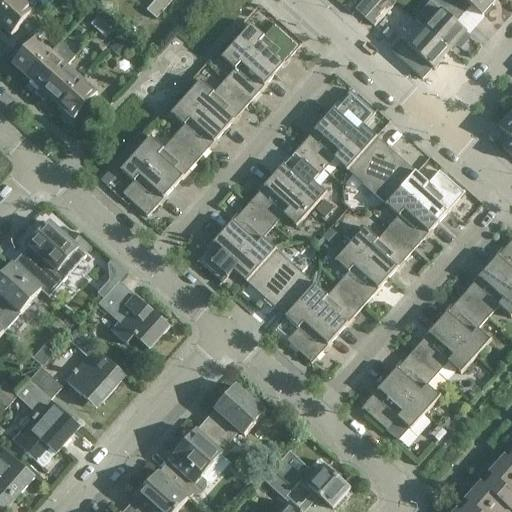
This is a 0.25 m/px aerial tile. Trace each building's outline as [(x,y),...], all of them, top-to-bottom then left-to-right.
[(50,11),(37,0),(17,0),(0,20),(0,26),(13,38),(23,27),(30,33),(50,11)] [(0,0),(0,20),(17,0),(0,0)] [(157,20),(174,2),(172,0),(158,0),(148,12),(157,20)] [(383,0),(365,0),(356,11),(366,20),(383,0)] [(391,0),(383,0),(366,20),(375,28),(396,4),(391,0)] [(464,17),(444,0),(435,0),(432,5),(441,13),(425,31),(452,54),(468,37),(456,26),(464,17)] [(499,1),(498,0),(444,0),(464,17),(471,9),(483,19),(499,1)] [(92,26),(99,32),(106,24),(99,18),(92,26)] [(106,24),(99,32),(106,39),(114,31),(106,24)] [(253,26),(237,43),(275,77),(302,47),(300,46),(299,47),(276,26),(265,38),(253,28),(254,27),(253,26)] [(388,41),(393,35),(388,30),(383,36),(388,41)] [(434,74),(452,54),(425,31),(408,50),(434,74)] [(13,65),(25,76),(49,50),(37,40),(34,42),(27,35),(14,50),(21,57),(13,65)] [(275,77),(237,43),(222,60),(224,61),(224,60),(236,70),(225,83),(250,105),(275,77)] [(49,50),(25,76),(39,89),(35,94),(40,98),(68,67),(49,50)] [(68,67),(40,98),(45,103),(49,98),(63,110),(87,84),(68,67)] [(250,105),(225,83),(214,94),(203,84),(204,83),(202,82),(187,99),(225,133),(250,105)] [(87,84),(63,110),(75,121),(83,112),(91,119),(104,104),(97,97),(99,95),(87,84)] [(352,92),(325,122),(363,156),(378,139),(365,128),(376,115),(352,94),(353,93),(352,92)] [(225,133),(187,99),(172,116),(173,117),(174,116),(185,127),(175,139),(199,161),(225,133)] [(511,116),(499,131),(510,141),(502,150),(511,158),(511,116)] [(363,156),(325,122),(299,150),(324,172),(336,159),(349,171),(363,156)] [(199,161),(175,139),(164,151),(152,140),(153,139),(152,138),(136,155),(174,189),(199,161)] [(378,139),(363,156),(349,171),(388,207),(402,191),(417,175),(378,139)] [(324,172),(299,150),(274,178),(312,212),(326,196),(313,185),(324,172)] [(174,189),(136,155),(121,173),(122,174),(123,173),(135,183),(124,196),(147,217),(146,218),(148,219),(174,189)] [(429,185),(417,175),(402,191),(439,224),(466,194),(465,193),(464,194),(440,173),(429,185)] [(312,212),(274,178),(249,206),(274,229),(284,217),(298,228),(312,212)] [(439,224),(402,191),(388,207),(401,218),(390,231),(414,252),(439,224)] [(274,229),(249,206),(224,234),(262,268),(276,252),(263,241),(274,229)] [(51,226),(13,268),(30,283),(47,264),(60,276),(81,253),(51,226)] [(366,232),(352,248),(389,280),(414,252),(390,231),(379,243),(366,232)] [(262,268),(224,234),(197,264),(199,265),(200,264),(223,285),(234,273),(247,285),(262,268)] [(511,243),(489,269),(511,288),(511,243)] [(389,280),(352,248),(338,263),(351,275),(340,287),(364,308),(389,280)] [(276,252),(262,268),(247,285),(287,320),(302,304),(316,288),(276,252)] [(116,261),(109,269),(116,276),(103,291),(108,295),(128,272),(116,261)] [(30,283),(13,268),(0,281),(0,316),(9,306),(22,318),(43,294),(30,283)] [(511,319),(511,288),(489,269),(464,297),(489,319),(500,307),(511,318),(510,319),(511,320),(511,319)] [(151,354),(172,331),(121,286),(100,309),(121,328),(114,336),(129,349),(136,341),(151,354)] [(328,300),(316,288),(302,304),(338,337),(364,308),(340,287),(328,300)] [(478,331),(489,319),(464,297),(439,325),(477,359),(492,342),(491,341),(490,342),(478,331)] [(338,337),(302,304),(287,320),(299,331),(288,343),(311,364),(310,365),(312,366),(338,337)] [(477,359),(439,325),(414,353),(439,376),(449,364),(461,374),(460,375),(461,376),(477,359)] [(68,341),(89,360),(66,385),(82,399),(86,394),(101,407),(126,379),(76,333),(68,341)] [(439,376),(414,353),(388,381),(426,415),(442,398),(440,397),(439,398),(428,388),(439,376)] [(44,371),(31,385),(19,398),(18,399),(39,418),(22,436),(36,449),(41,444),(56,458),(81,430),(52,403),(64,390),(44,371)] [(426,415),(388,381),(362,411),(363,412),(364,411),(388,432),(399,420),(410,431),(410,432),(411,433),(426,415)] [(0,407),(7,413),(18,399),(19,398),(5,385),(0,389),(0,407)] [(236,388),(196,433),(223,457),(224,456),(226,459),(235,449),(230,444),(240,433),(246,438),(266,415),(236,388)] [(445,432),(452,423),(446,418),(439,426),(445,432)] [(439,442),(446,434),(440,429),(433,437),(439,442)] [(196,433),(158,475),(188,502),(198,491),(191,484),(195,479),(199,483),(202,480),(203,480),(223,457),(196,433)] [(0,482),(2,484),(0,486),(0,508),(3,511),(6,511),(35,480),(5,453),(0,458),(0,482)] [(333,511),(336,511),(354,493),(328,470),(328,471),(320,463),(311,473),(293,456),(266,485),(286,503),(303,485),(333,511)] [(511,511),(511,463),(505,458),(481,484),(511,511)] [(178,511),(188,502),(158,475),(138,498),(140,499),(128,511),(178,511)] [(511,511),(481,484),(457,511),(458,511),(511,511)]
